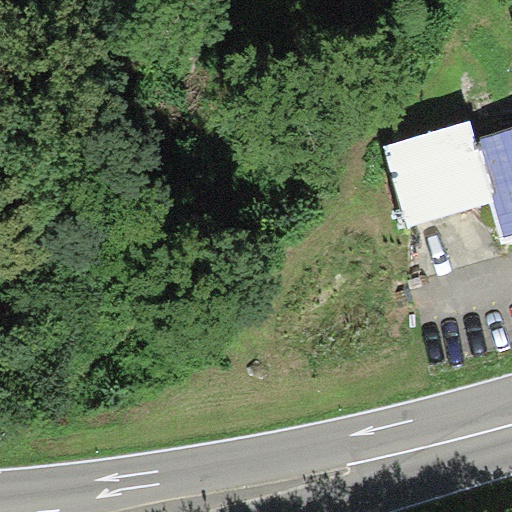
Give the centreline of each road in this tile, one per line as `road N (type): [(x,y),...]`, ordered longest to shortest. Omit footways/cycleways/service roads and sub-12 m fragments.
road 1 (primary): [(451,438),(24,511)]
road 2 (primary): [(300,511),(451,438)]
